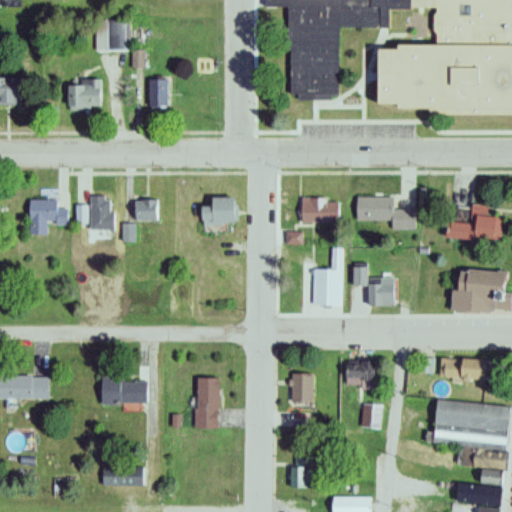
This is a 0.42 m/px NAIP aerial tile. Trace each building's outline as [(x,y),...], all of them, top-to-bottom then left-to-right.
[(511,107),(511,0),(262,0),(263,6),(288,7),(287,97),(336,98),(337,28),(389,28),(389,9),(433,9),(432,46),(373,45),(372,106),(511,107)] [(113,22),(98,22),(98,49),(115,49),(115,30),(113,30),(113,22)] [(132,69),(145,69),(145,51),(132,51),(132,69)] [(0,77),(0,105),(15,106),(15,77),(0,77)] [(102,111),(102,80),(79,80),(79,85),(65,85),(65,111),(102,111)] [(166,80),(148,80),(148,107),(166,107),(166,80)] [(89,206),(76,206),(76,230),(114,230),(114,196),(89,196),(89,206)] [(208,206),(198,206),(198,225),(231,225),(231,197),(208,197),(208,206)] [(392,197),(355,197),(355,221),(391,221),(391,230),(414,230),(414,209),(392,209),(392,197)] [(300,222),(337,222),(337,199),(300,198),(300,222)] [(29,235),(48,235),(48,225),(68,225),(68,208),(58,208),(57,200),(28,200),(29,235)] [(133,221),(159,221),(159,200),(133,200),(133,221)] [(444,238),(499,242),(501,217),(487,216),(488,206),(455,204),(454,219),(445,218),(444,238)] [(122,241),(136,241),(136,224),(122,224),(122,241)] [(332,269),(313,269),(312,307),(343,307),(344,248),(332,248),(332,269)] [(394,307),(394,278),(368,278),(368,266),(352,266),(351,287),(367,287),(367,307),(394,307)] [(511,293),(506,292),(506,270),(452,269),(451,312),(510,313),(511,293)] [(434,375),(434,359),(418,359),(418,374),(434,375)] [(438,379),(483,380),(483,359),(439,359),(438,379)] [(344,387),(374,386),(373,362),(344,363),(344,387)] [(48,376),(0,375),(0,398),(48,398),(48,376)] [(298,402),(311,402),(311,376),(298,376),(298,402)] [(101,378),(100,404),(146,404),(146,379),(101,378)] [(194,428),(218,428),(218,378),(194,378),(194,428)] [(430,444),(458,446),(457,467),(479,469),(478,486),(453,484),(450,511),(498,511),(507,406),(433,400),(430,444)] [(380,428),(380,406),(362,406),(362,428),(380,428)] [(289,458),(290,489),(312,488),(312,457),(289,458)] [(145,487),(145,468),(101,468),(101,487),(145,487)] [(371,511),(372,498),(331,498),(330,511),(371,511)]
